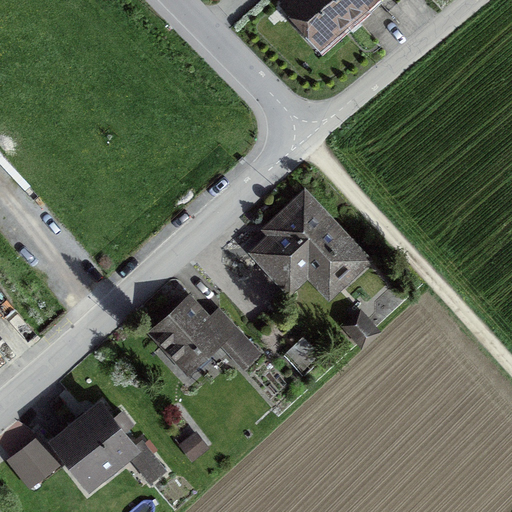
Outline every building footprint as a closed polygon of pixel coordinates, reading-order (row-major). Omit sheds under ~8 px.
[(279,0),(279,1),(320,47),(374,0),(279,0)] [(261,226),(266,232),(249,248),(291,293),(308,277),(329,299),(374,257),(305,184),(261,226)] [(187,300),(152,332),(183,366),(200,350),(201,352),(204,352),(206,352),(209,351),(222,339),(187,300)] [(362,347),(382,329),(360,305),(340,323),(362,347)] [(286,350),(304,369),(321,352),(304,334),(286,350)] [(99,405),(52,442),(87,485),(104,472),(101,467),(130,445),(133,449),(134,448),(133,448),(120,431),(129,424),(120,413),(111,419),(99,405)]
